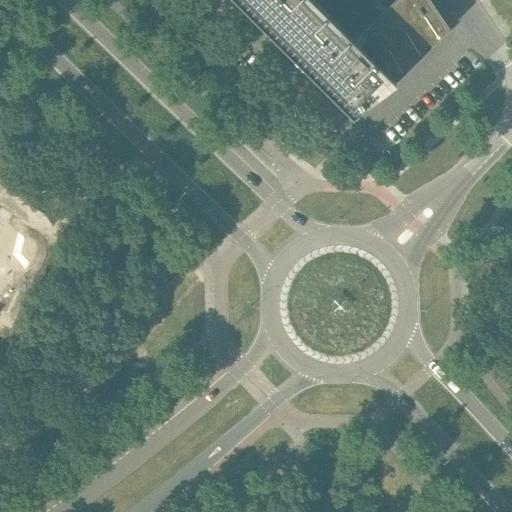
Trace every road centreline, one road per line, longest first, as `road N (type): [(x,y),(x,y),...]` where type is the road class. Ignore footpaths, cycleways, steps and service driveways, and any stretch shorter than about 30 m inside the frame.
road 1 (secondary): [(0,6),(274,276)]
road 2 (residential): [(213,0),(348,132),(469,17)]
road 3 (secondary): [(319,237),(63,0)]
road 4 (tertiary): [(274,333),(138,459),(57,511)]
road 5 (tertiary): [(141,511),(315,371)]
road 6 (secondary): [(367,368),(504,511)]
road 7 (secondary): [(511,448),(404,328)]
